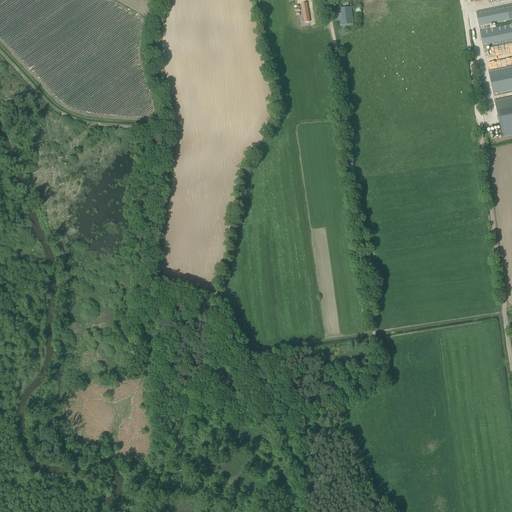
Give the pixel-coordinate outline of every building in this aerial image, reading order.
[(310,23),(307,4),(301,5),(304,23),(310,23)] [(511,4),(476,12),(479,27),(511,20),(511,24),(480,32),(483,49),(511,42),(511,4)] [(341,13),(336,14),(337,27),(354,25),(352,7),(341,8),(341,13)] [(511,66),(488,71),(493,94),(511,90),(511,66)] [(502,138),(511,135),(511,97),(494,101),(502,138)]
